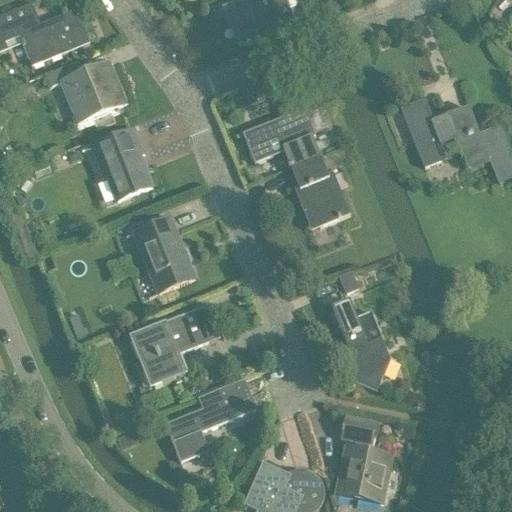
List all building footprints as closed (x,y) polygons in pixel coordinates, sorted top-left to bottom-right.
[(276,30),(293,23),(283,0),(253,0),(226,11),(237,40),(274,25),(276,30)] [(0,54),(8,52),(6,46),(19,40),(32,71),(90,47),(77,14),(41,29),(33,8),(0,21),(0,54)] [(50,92),(63,87),(79,127),(124,108),(108,67),(82,78),(78,66),(45,79),(50,92)] [(17,104),(36,96),(31,84),(12,92),(17,104)] [(511,152),(502,128),(481,136),(471,110),(434,125),(424,103),(401,112),(426,173),(463,159),(468,173),(489,164),(499,188),(511,182),(511,152)] [(290,117),(243,137),(255,167),(284,155),(292,171),(321,159),(314,139),(316,139),(304,111),(299,113),(298,110),(289,114),(290,117)] [(117,204),(153,190),(145,171),(141,172),(136,159),(144,156),(134,131),(91,148),(105,184),(109,182),(117,204)] [(72,158),(82,154),(78,143),(51,153),(54,161),(70,155),(72,158)] [(329,177),(321,159),(292,171),(305,202),(300,204),(312,233),(352,217),(334,175),(329,177)] [(35,173),(38,181),(52,176),(48,168),(35,173)] [(20,188),(27,192),(34,180),(26,176),(20,188)] [(158,295),(194,281),(170,220),(134,235),(158,295)] [(378,393),(391,362),(371,314),(357,319),(350,302),(333,309),(355,365),(349,381),(378,393)] [(177,358),(219,341),(206,308),(150,331),(151,335),(135,341),(155,391),(185,379),(177,358)] [(72,335),(77,348),(92,342),(86,329),(72,335)] [(203,412),(166,427),(181,465),(209,454),(201,435),(257,413),(244,382),(199,401),(203,412)] [(346,420),(341,444),(373,451),(378,427),(346,420)] [(421,431),(402,428),(400,440),(420,443),(421,431)] [(381,508),(390,460),(347,451),(338,499),(381,508)] [(320,511),(321,510),(322,508),(323,506),(324,504),(324,502),(325,500),(325,498),(325,496),(324,493),(324,491),(323,489),(322,487),(322,486),(320,484),(319,482),(316,479),(314,478),(313,477),(311,476),(309,475),(309,477),(300,480),(297,473),(296,473),(298,480),(289,483),(291,479),(264,467),(246,507),(256,511),(320,511)] [(203,474),(208,483),(219,478),(214,468),(203,474)]
